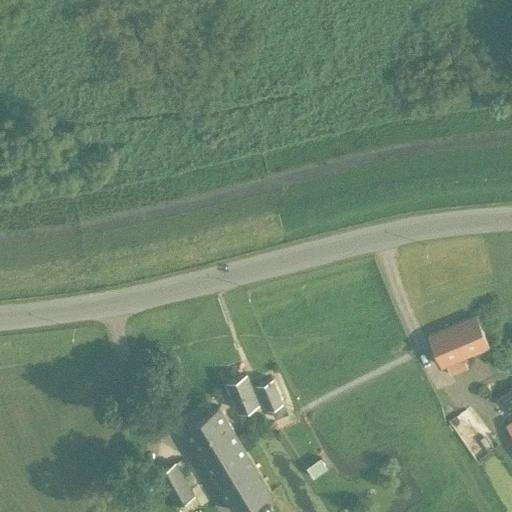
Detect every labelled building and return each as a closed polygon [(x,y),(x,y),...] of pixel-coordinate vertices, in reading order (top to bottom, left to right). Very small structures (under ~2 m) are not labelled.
[(464,354),(488,344),(476,313),(430,332),(443,363),(447,362),(451,372),(465,367),(464,354)] [(287,412),(282,400),(274,378),(253,386),(248,373),(228,380),(239,408),(258,400),(257,398),(264,395),(268,406),(271,405),(275,416),(287,412)] [(239,510),(272,491),(246,448),(256,442),(248,429),(238,435),(220,405),(188,425),(239,510)] [(314,476),(328,466),(321,456),(307,466),(314,476)] [(176,462),(160,470),(177,502),(193,493),(176,462)]
